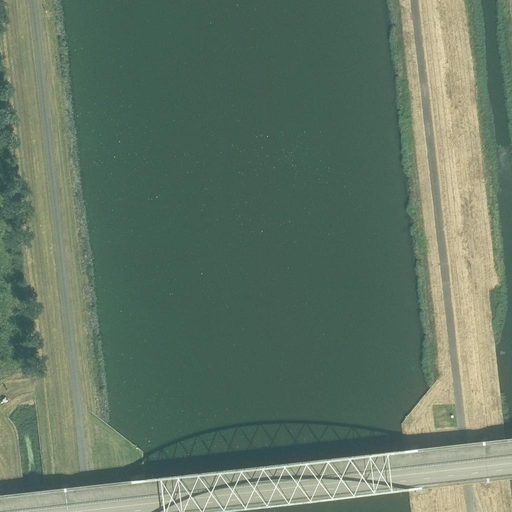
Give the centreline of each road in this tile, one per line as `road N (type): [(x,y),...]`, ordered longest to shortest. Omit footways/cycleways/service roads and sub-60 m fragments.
road 1 (unclassified): [(470,511),(413,0)]
road 2 (tertiary): [(118,511),(511,468)]
